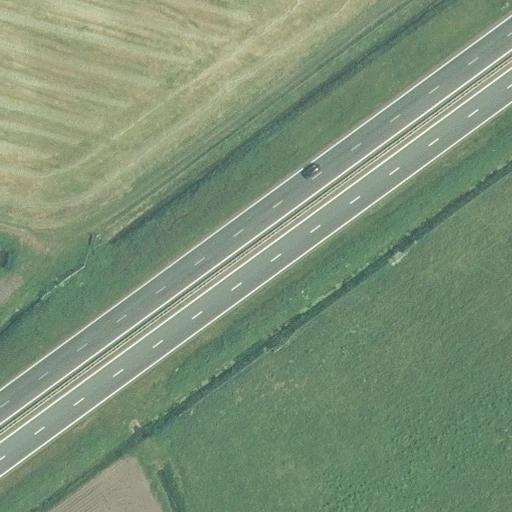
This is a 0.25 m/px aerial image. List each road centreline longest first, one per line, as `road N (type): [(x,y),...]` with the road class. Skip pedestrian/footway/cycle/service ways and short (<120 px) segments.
road 1 (trunk): [(0,460),(511,84)]
road 2 (trunk): [(511,34),(0,410)]
road 3 (track): [(399,0),(61,254),(0,230)]
